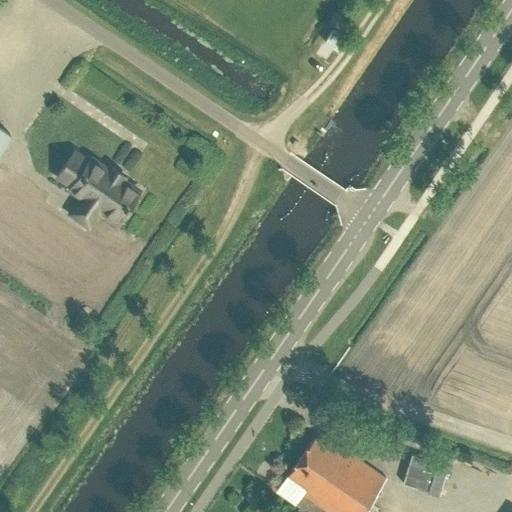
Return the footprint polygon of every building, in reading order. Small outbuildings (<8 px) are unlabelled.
[(320,40),(339,51),(347,37),(329,26),(320,40)] [(0,126),(0,147),(10,133),(0,126)] [(73,150),(56,175),(71,185),(68,188),(81,197),(78,201),(96,213),(99,209),(118,222),(140,191),(122,179),(124,175),(110,165),(107,169),(90,157),(88,160),(73,150)] [(359,511),(385,476),(344,448),(320,432),(317,437),(315,435),(287,474),(308,489),(304,494),(330,511),(359,511)] [(400,481),(438,492),(446,462),(409,451),(400,481)]
